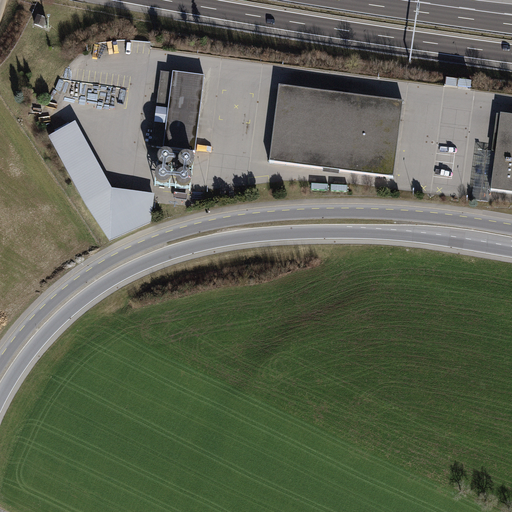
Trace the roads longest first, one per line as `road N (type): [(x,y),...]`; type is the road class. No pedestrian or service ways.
road 1 (secondary): [(0,395),(75,303),(179,249),(236,237),(366,230),(511,248)]
road 2 (secondary): [(511,228),(365,212),(234,219),(174,232),(60,295),(0,365)]
road 3 (motorway): [(159,0),(511,54)]
road 4 (motorway): [(488,21),(343,0)]
